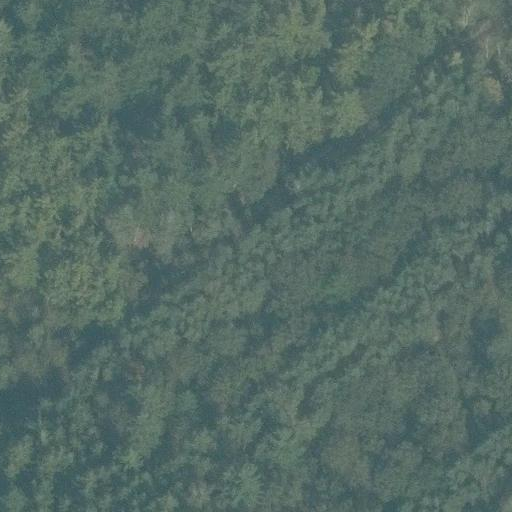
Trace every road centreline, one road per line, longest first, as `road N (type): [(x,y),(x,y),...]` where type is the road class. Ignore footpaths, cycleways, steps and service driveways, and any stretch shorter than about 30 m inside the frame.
road 1 (track): [(0,420),(511,15)]
road 2 (track): [(144,511),(0,351)]
